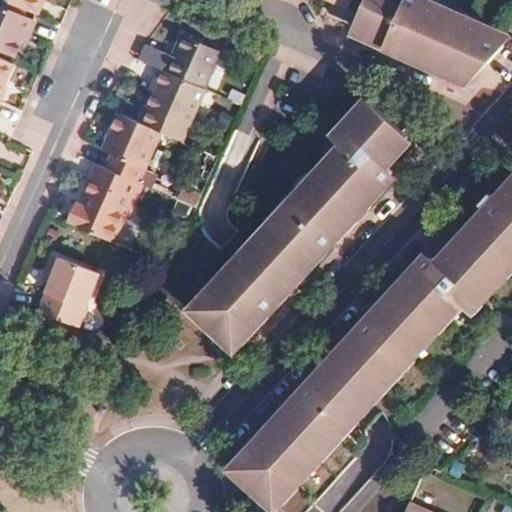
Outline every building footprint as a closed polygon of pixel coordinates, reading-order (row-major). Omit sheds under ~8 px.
[(40,0),(0,0),(0,1),(36,17),(44,1),(40,0)] [(316,0),(313,7),(322,12),(326,0),(316,0)] [(326,0),(322,12),(334,18),(342,0),(326,0)] [(492,41),(406,0),(354,0),(343,26),(375,40),(379,30),(384,20),(398,27),(393,37),(388,47),(455,77),(460,67),(464,58),(478,64),(493,48),(492,41)] [(0,52),(12,58),(19,43),(22,35),(27,37),(32,25),(0,10),(0,52)] [(379,30),(393,37),(398,27),(384,20),(379,30)] [(158,72),(200,90),(216,55),(179,38),(169,59),(165,57),(158,72)] [(147,49),(141,63),(158,72),(165,57),(147,49)] [(464,58),(460,67),(471,72),(478,64),(464,58)] [(0,61),(0,88),(10,66),(0,61)] [(158,87),(155,94),(148,109),(142,107),(134,123),(159,134),(180,144),(204,92),(200,90),(158,72),(152,85),(158,87)] [(158,87),(152,85),(149,92),(155,94),(158,87)] [(383,156),(389,162),(409,141),(415,141),(419,138),(419,134),(417,131),(414,129),(410,129),(407,130),(401,135),(370,109),(337,144),(341,148),(315,176),(320,180),(296,206),(248,258),(231,277),(202,308),(224,329),(215,340),(228,352),(235,346),(229,340),(234,335),(235,337),(239,340),(258,320),(255,318),(251,315),(257,309),(258,309),(263,315),(266,312),(332,240),(326,235),(332,228),(338,234),(391,177),(383,169),(377,163),(383,156)] [(103,170),(136,185),(159,134),(134,123),(117,116),(101,152),(109,156),(103,170)] [(377,163),(383,169),(389,162),(383,156),(377,163)] [(65,223),(110,244),(124,214),(127,215),(140,187),(136,185),(103,170),(94,166),(82,194),(86,196),(80,208),(73,205),(65,223)] [(464,317),(476,305),(465,295),(472,288),(482,297),(483,296),(511,265),(511,191),(499,205),(489,196),(479,208),(488,217),(498,226),(492,233),(482,224),(445,263),(455,273),(448,280),(438,271),(429,262),(377,319),(384,325),(381,328),(378,331),(377,331),(371,325),(303,400),(306,403),(309,406),(303,412),(297,406),(254,454),(273,472),(271,475),(255,491),(273,507),(337,438),(379,390),(408,359),(440,323),(454,308),(464,317)] [(488,217),(482,224),(492,233),(498,226),(488,217)] [(326,235),(332,240),(338,234),(332,228),(326,235)] [(35,313),(72,328),(93,274),(50,257),(43,274),(49,276),(45,286),(35,313)] [(445,263),(438,271),(448,280),(455,273),(445,263)] [(49,276),(43,274),(39,284),(45,286),(49,276)] [(476,305),(482,297),(472,288),(465,295),(476,305)] [(255,318),(258,320),(263,315),(258,309),(257,309),(251,315),(255,318)] [(377,319),(371,325),(377,331),(378,331),(381,328),(384,325),(377,319)] [(229,340),(235,346),(239,340),(235,337),(234,335),(229,340)] [(303,400),(297,406),(303,412),(309,406),(306,403),(303,400)] [(236,473),(255,491),(271,475),(273,472),(254,454),(236,473)]
